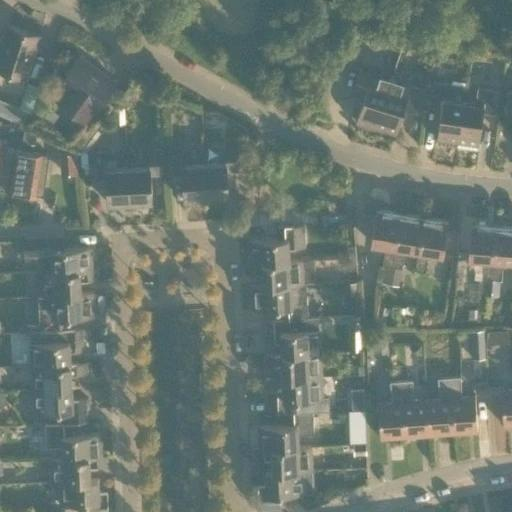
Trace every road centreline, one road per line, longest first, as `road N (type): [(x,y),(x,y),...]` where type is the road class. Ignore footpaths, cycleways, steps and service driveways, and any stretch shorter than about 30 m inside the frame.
road 1 (residential): [(124,511),(120,259),(128,245),(225,239),(238,511)]
road 2 (unclassified): [(511,188),(459,184),(301,140),(106,34),(25,0)]
road 3 (residential): [(511,474),(418,489),(348,511)]
